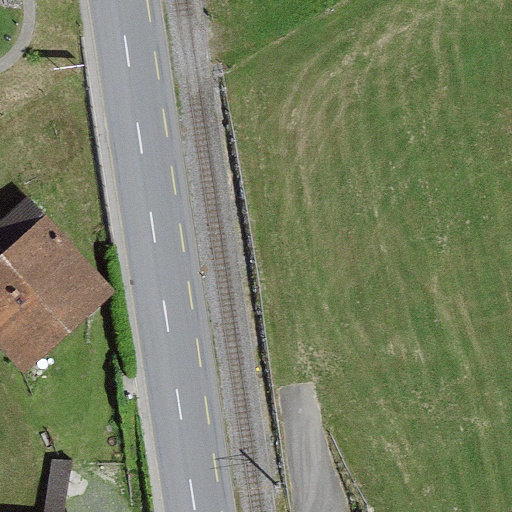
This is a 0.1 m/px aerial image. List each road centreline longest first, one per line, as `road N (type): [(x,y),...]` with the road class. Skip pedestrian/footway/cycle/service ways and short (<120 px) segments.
road 1 (secondary): [(196,511),(121,0)]
road 2 (track): [(313,511),(295,391)]
